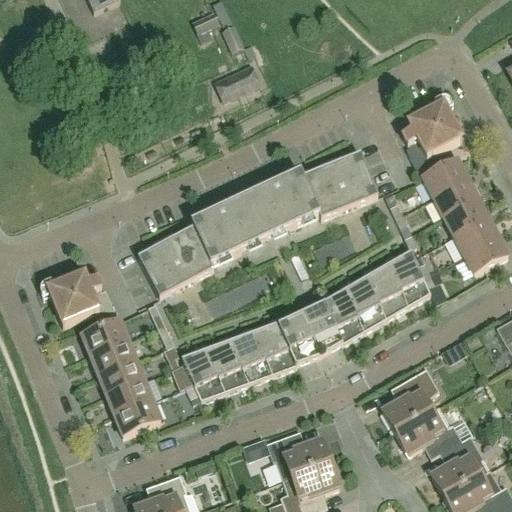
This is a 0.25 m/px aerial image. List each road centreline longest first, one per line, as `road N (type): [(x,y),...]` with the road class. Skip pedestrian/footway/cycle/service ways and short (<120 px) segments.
road 1 (residential): [(2,267),(241,161),(435,62),(460,71)]
road 2 (residential): [(85,492),(341,402)]
road 3 (residential): [(2,267),(85,492)]
road 4 (residential): [(341,402),(511,306)]
